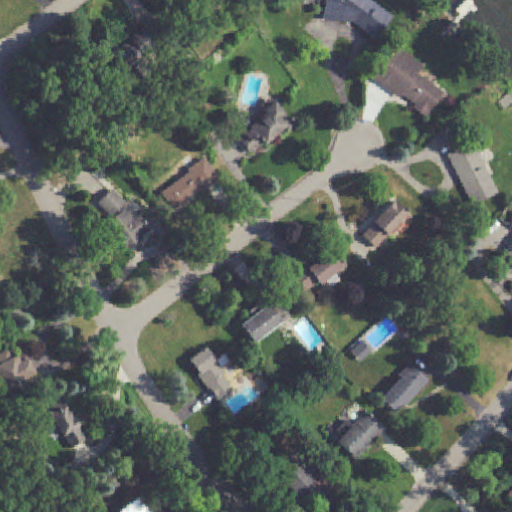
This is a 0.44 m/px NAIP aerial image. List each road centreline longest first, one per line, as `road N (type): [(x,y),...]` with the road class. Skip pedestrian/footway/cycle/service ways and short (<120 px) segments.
road 1 (residential): [(245,511),(154,406),(0,95)]
road 2 (residential): [(119,327),(355,148)]
road 3 (residential): [(403,511),(511,394)]
